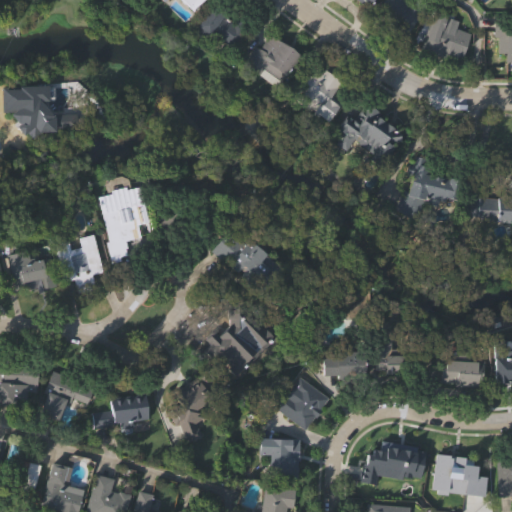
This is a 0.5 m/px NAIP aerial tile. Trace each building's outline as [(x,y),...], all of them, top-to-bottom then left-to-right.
[(179,0),(163,0),(161,2),(159,0),(199,0),(189,10),(179,0)] [(353,0),(366,9),(372,0),(353,0)] [(195,32),(205,6),(243,22),(232,48),(195,32)] [(393,14),(385,15),(383,7),(392,6),(393,14)] [(460,59),(420,46),(431,9),(448,15),(447,19),(470,27),(460,59)] [(511,61),(502,61),(502,53),(493,53),(494,17),(511,17),(511,61)] [(246,65),(266,34),(296,54),(276,85),(246,65)] [(287,97),(301,63),(337,79),(330,96),(338,99),(331,115),(287,97)] [(9,101),(0,105),(0,91),(17,84),(21,93),(31,89),(35,97),(41,94),(51,115),(22,129),(9,101)] [(357,102),(399,135),(378,161),(353,141),(344,152),(327,139),(357,102)] [(402,206),(410,166),(456,176),(450,206),(421,200),(419,210),(402,206)] [(96,195),(138,186),(146,224),(138,225),(141,237),(123,241),(126,257),(109,260),(96,195)] [(471,195),(511,196),(511,220),(470,219),(471,195)] [(210,253),(221,231),(267,253),(256,275),(210,253)] [(59,281),(53,243),(67,241),(68,248),(76,247),(75,238),(93,235),(99,274),(59,281)] [(11,285),(4,256),(24,251),(26,261),(39,258),(43,277),(11,285)] [(390,340),(390,351),(414,351),(413,373),(372,373),(372,340),(390,340)] [(511,381),(493,382),(493,341),(511,341),(511,381)] [(320,376),(321,352),(362,352),(362,376),(320,376)] [(441,386),(441,353),(476,352),(476,385),(441,386)] [(31,405),(0,405),(0,363),(32,364),(31,405)] [(36,414),(48,372),(91,385),(84,409),(63,402),(57,420),(36,414)] [(304,428),(272,409),(292,375),(324,395),(304,428)] [(194,407),(201,418),(192,423),(199,434),(188,442),(162,403),(198,379),(210,397),(194,407)] [(146,420),(91,427),(88,404),(143,397),(146,420)] [(296,437),(296,477),(265,477),(265,455),(255,455),(255,437),(296,437)] [(357,486),(357,469),(365,469),(365,451),(413,451),(412,475),(376,474),(376,486),(357,486)] [(495,454),(511,454),(511,496),(494,495),(495,454)] [(435,455),(481,457),(479,495),(433,493),(435,455)] [(38,465),(30,494),(1,486),(9,457),(38,465)] [(80,488),(75,511),(64,511),(39,507),(47,463),(67,466),(63,485),(80,488)] [(85,511),(92,474),(111,477),(109,490),(127,493),(124,509),(133,510),(136,490),(153,493),(155,482),(163,483),(162,492),(170,494),(167,511),(139,506),(138,511),(144,511),(85,511)] [(291,489),(288,511),(243,511),(244,509),(258,511),(261,485),(291,489)] [(362,511),(363,503),(406,504),(406,511),(362,511)]
